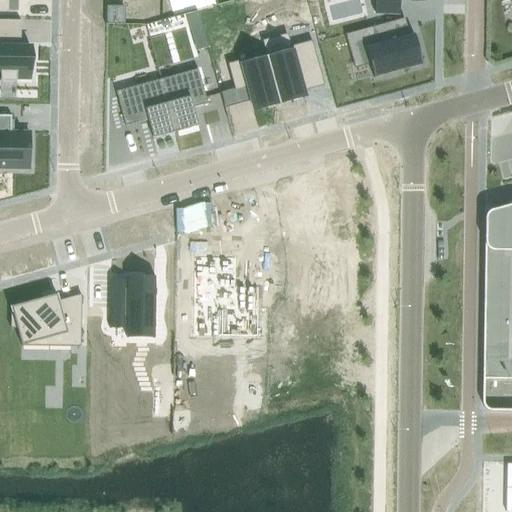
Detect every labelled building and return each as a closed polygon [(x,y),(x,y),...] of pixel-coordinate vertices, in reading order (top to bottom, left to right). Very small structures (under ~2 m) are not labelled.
[(0,0),(0,12),(8,13),(8,0),(0,0)] [(390,0),(374,0),(374,15),(398,15),(399,2),(391,1),(390,0)] [(0,82),(16,83),(16,80),(29,80),(30,48),(13,48),(13,39),(15,39),(16,22),(0,21),(0,82)] [(376,45),(365,48),(373,79),(422,66),(413,35),(409,36),(406,27),(397,29),(395,22),(372,28),(374,36),(376,45)] [(262,41),(265,54),(279,105),(304,98),(298,76),(319,71),(311,42),(290,48),(286,36),(263,42),(263,41),(262,41)] [(265,54),(227,65),(234,91),(247,88),(254,112),(279,105),(265,54)] [(198,70),(160,80),(175,133),(197,127),(192,109),(208,105),(198,70)] [(160,80),(115,93),(125,128),(147,121),(152,140),(175,133),(160,80)] [(0,116),(0,169),(28,170),(29,134),(10,134),(10,117),(0,116)] [(484,220),(482,380),(483,380),(487,380),(511,380),(511,204),(491,210),(491,211),(490,211),(489,211),(489,212),(488,212),(487,213),(486,213),(486,214),(486,215),(485,215),(485,216),(485,217),(484,217),(484,218),(484,219),(484,220)] [(271,283),(270,299),(286,300),(286,286),(314,286),(314,264),(316,264),(316,263),(314,263),(314,236),(276,235),(275,283),(271,283)] [(193,274),(191,353),(257,354),(257,304),(234,303),(235,274),(193,274)] [(109,281),(109,330),(110,330),(110,325),(126,325),(126,339),(127,339),(127,333),(152,334),(152,339),(154,339),(155,277),(153,277),(153,280),(128,279),(128,277),(127,277),(127,284),(111,283),(111,281),(109,281)] [(10,308),(10,329),(16,330),(21,347),(49,347),(49,339),(65,334),(68,348),(80,348),(81,296),(58,302),(56,296),(10,308)]
